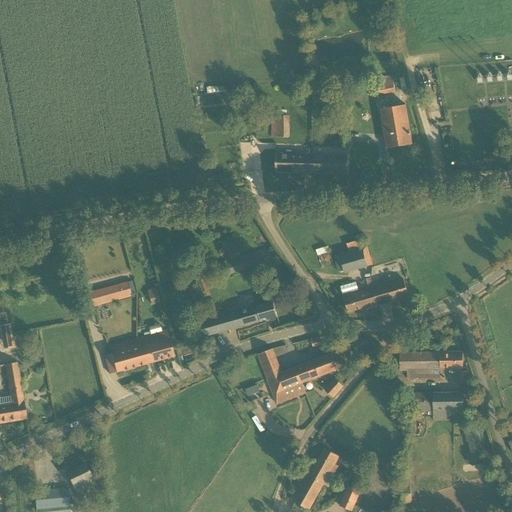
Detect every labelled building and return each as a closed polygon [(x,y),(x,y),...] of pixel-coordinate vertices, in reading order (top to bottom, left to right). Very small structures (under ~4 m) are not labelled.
[(393,78),(373,82),(376,96),(395,92),(393,78)] [(387,148),(412,144),(405,105),(380,109),(387,148)] [(276,130),(271,130),(271,136),(291,136),(290,114),(275,115),(276,130)] [(339,133),(339,147),(349,147),(349,134),(339,133)] [(275,172),(311,173),(312,154),(276,154),(275,172)] [(312,154),(311,173),(347,174),(348,155),(312,154)] [(317,249),(319,255),(331,251),(329,245),(317,249)] [(367,246),(334,256),(339,272),(344,270),(345,272),(372,265),(367,246)] [(244,269),(263,264),(272,261),(269,248),(240,257),(244,269)] [(202,297),(212,294),(207,276),(197,279),(202,297)] [(365,287),(366,291),(371,307),(409,296),(404,279),(397,281),(395,278),(372,285),(372,284),(369,277),(365,279),(368,286),(365,287)] [(102,304),(131,295),(130,293),(135,292),(132,283),(127,284),(126,281),(98,289),(102,304)] [(151,305),(160,302),(156,287),(147,290),(151,305)] [(363,309),(371,307),(366,291),(352,295),(351,292),(343,295),(344,298),(348,312),(363,308),(363,309)] [(199,320),(204,337),(260,321),(261,322),(277,317),(273,301),(249,308),(249,307),(214,317),(214,316),(199,320)] [(167,330),(136,339),(138,347),(140,346),(143,357),(150,355),(152,362),(174,356),(167,330)] [(311,339),(311,340),(313,347),(327,344),(324,336),(311,339)] [(109,346),(111,354),(104,356),(109,374),(152,362),(150,355),(143,357),(140,346),(138,347),(136,339),(109,346)] [(366,339),(363,341),(362,339),(352,344),(355,353),(365,348),(364,346),(368,344),(366,339)] [(306,393),(302,383),(296,366),(281,371),(272,349),(257,354),(277,404),(306,393)] [(302,383),(337,370),(337,369),(331,352),(296,366),(302,383)] [(463,352),(399,352),(399,371),(407,370),(407,378),(445,378),(445,370),(463,369),(463,352)] [(23,401),(17,362),(5,364),(11,403),(1,405),(0,401),(0,423),(26,419),(23,401)] [(458,384),(468,385),(468,371),(458,370),(458,384)] [(343,386),(336,379),(329,386),(337,393),(343,386)] [(246,389),(248,395),(261,391),(259,384),(246,389)] [(433,420),(463,420),(463,393),(415,393),(415,411),(433,411),(433,420)] [(464,453),(466,462),(484,458),(478,427),(464,429),(466,443),(468,442),(470,452),(464,453)] [(288,498),(295,502),(309,510),(330,472),(334,474),(339,466),(334,464),(339,456),(325,448),(304,486),(297,482),(288,498)] [(92,478),(85,464),(67,472),(73,486),(74,486),(80,499),(87,496),(81,483),(92,478)] [(351,510),(359,491),(354,488),(356,484),(352,483),(350,487),(349,486),(340,506),(351,510)] [(403,504),(412,503),(410,484),(401,486),(403,504)] [(36,509),(70,506),(68,488),(34,491),(36,509)]
